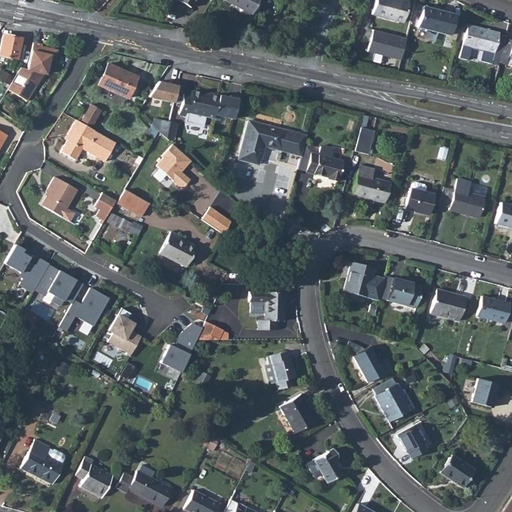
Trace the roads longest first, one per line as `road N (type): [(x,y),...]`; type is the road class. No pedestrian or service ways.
road 1 (residential): [(435,511),(380,467),(341,405),(308,280),(323,253),(347,238),(511,278)]
road 2 (residential): [(164,310),(27,227),(7,192),(96,31)]
road 3 (tertiary): [(321,82),(96,31)]
road 4 (tertiary): [(321,82),(511,133)]
road 5 (tertiary): [(511,114),(321,82)]
